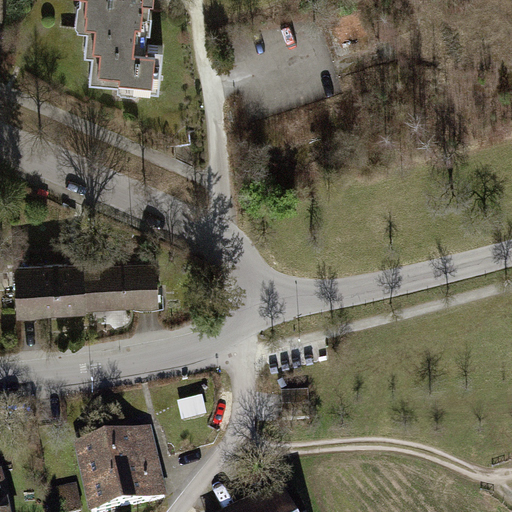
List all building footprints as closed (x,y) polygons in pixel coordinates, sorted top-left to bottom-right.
[(84,0),(81,41),(101,43),(97,80),(152,85),(159,0),(84,0)] [(337,18),(341,43),(371,39),(367,14),(337,18)] [(163,256),(16,262),(19,315),(165,309),(163,256)] [(92,511),(165,495),(150,430),(76,446),(91,511),(92,511)] [(9,511),(0,476),(0,511),(9,511)] [(62,486),(63,511),(84,511),(83,485),(62,486)] [(282,511),(270,489),(227,511),(282,511)]
